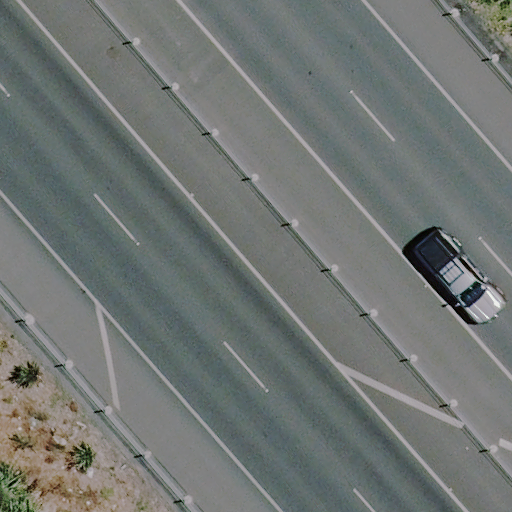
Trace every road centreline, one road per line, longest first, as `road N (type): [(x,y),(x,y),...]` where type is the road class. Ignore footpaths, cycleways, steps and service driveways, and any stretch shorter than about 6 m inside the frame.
road 1 (motorway): [(381,511),(0,88)]
road 2 (motorway): [(324,0),(511,211)]
